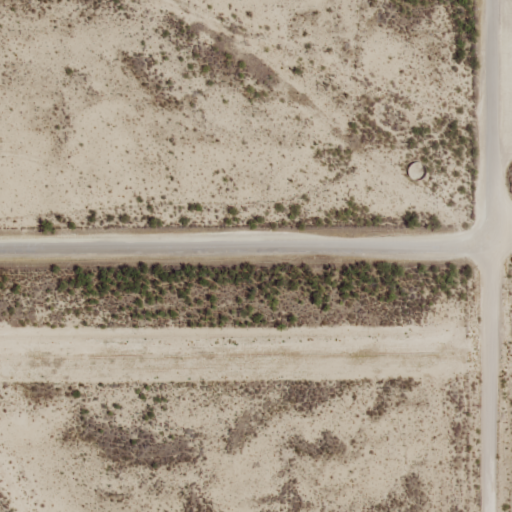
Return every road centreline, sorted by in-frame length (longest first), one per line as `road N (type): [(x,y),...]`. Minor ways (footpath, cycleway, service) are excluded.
road 1 (residential): [(468,244),(0,241)]
road 2 (track): [(467,511),(473,204)]
road 3 (track): [(473,204),(477,0)]
